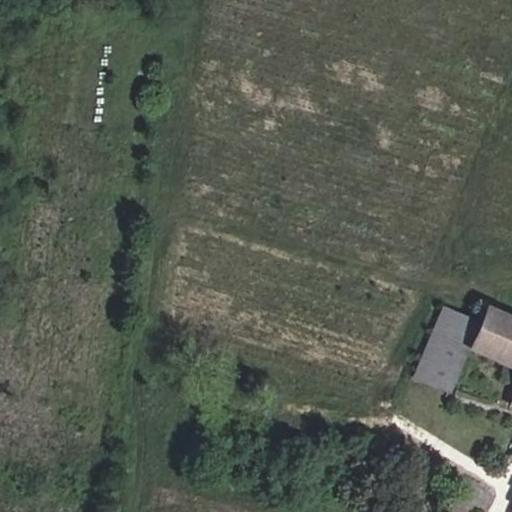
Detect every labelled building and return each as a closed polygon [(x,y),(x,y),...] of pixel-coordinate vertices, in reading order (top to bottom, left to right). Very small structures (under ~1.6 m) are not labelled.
[(511,330),(482,319),(467,364),(511,377),(511,330)] [(488,456),(505,459),(511,428),(511,427),(450,412),(425,405),(423,413),(429,415),(424,431),(448,437),(450,429),(491,441),(488,456)] [(283,481),(318,489),(324,467),(288,457),(283,481)] [(362,484),(359,493),(368,495),(370,486),(362,484)] [(301,509),(310,511),(312,511),(316,500),(304,496),(301,509)]
